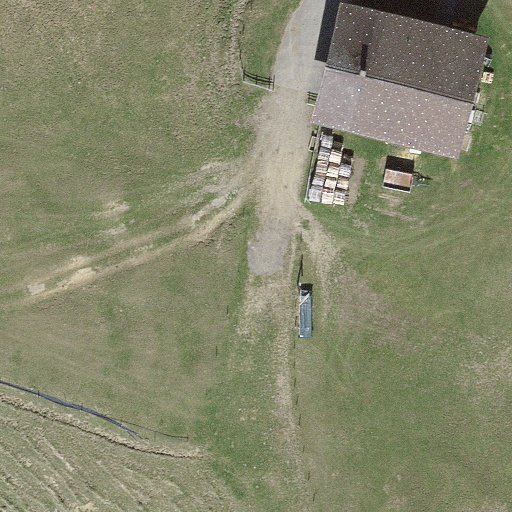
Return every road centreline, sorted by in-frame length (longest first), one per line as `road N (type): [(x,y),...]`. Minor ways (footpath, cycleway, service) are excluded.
road 1 (track): [(0,241),(162,209),(274,158)]
road 2 (unclassified): [(274,158),(316,0)]
